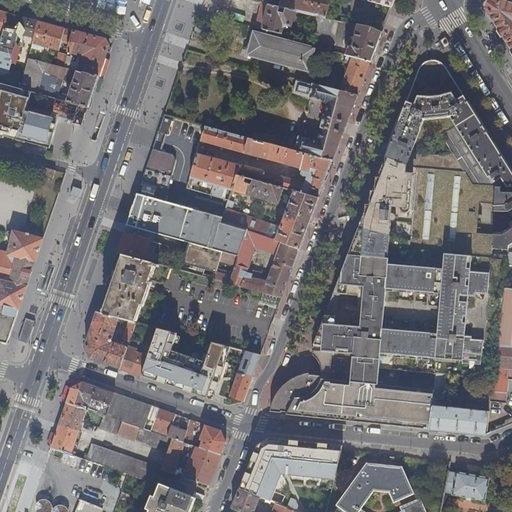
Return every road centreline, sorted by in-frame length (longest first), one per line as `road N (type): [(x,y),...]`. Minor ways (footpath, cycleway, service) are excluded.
road 1 (residential): [(250,424),(410,26),(441,2)]
road 2 (residential): [(250,424),(486,449),(511,439)]
road 3 (residential): [(41,353),(250,424)]
road 4 (primary): [(104,176),(41,353)]
road 5 (residential): [(150,43),(0,1)]
road 6 (primary): [(150,43),(104,176)]
road 7 (secondary): [(441,2),(511,114)]
